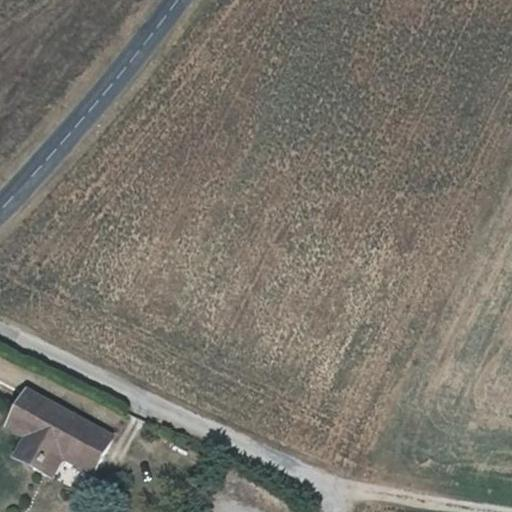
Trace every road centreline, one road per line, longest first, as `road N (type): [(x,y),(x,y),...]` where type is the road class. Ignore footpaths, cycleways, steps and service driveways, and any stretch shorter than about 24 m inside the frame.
road 1 (unclassified): [(0,323),(338,492),(490,511)]
road 2 (tertiary): [(0,220),(189,0)]
